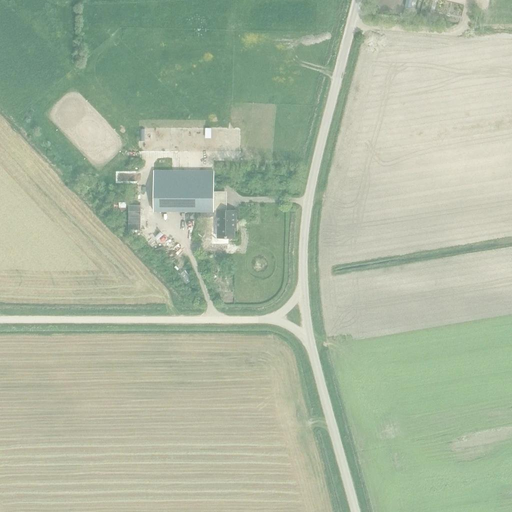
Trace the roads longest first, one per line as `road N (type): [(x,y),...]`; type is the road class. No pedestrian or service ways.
road 1 (unclassified): [(302,288),(308,193),(356,0)]
road 2 (unclassified): [(0,318),(272,318)]
road 3 (unclassified): [(355,511),(310,344)]
